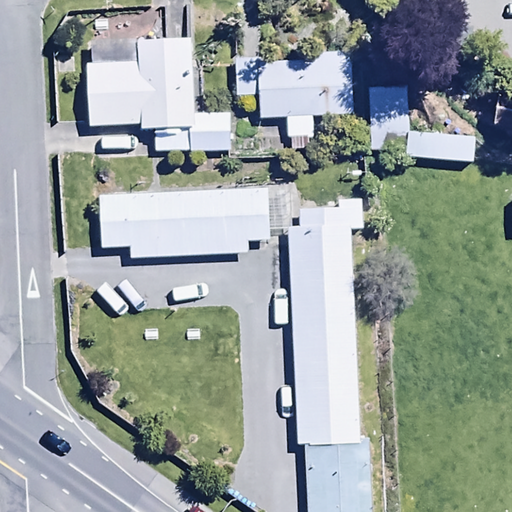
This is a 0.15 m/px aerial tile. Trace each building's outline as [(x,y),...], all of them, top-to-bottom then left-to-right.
[(136,43),(137,64),(86,65),(87,131),(151,130),(152,154),(227,153),(227,116),(197,116),(196,42),(136,43)] [(348,56),(234,60),(235,100),(257,99),(258,122),(287,121),(288,141),(314,140),(313,116),(350,115),(348,56)] [(368,91),(370,134),(407,132),(404,89),(368,91)] [(511,95),(498,93),(493,126),(511,129),(511,95)] [(473,138),(419,135),(418,161),(472,163),(473,138)] [(268,243),(265,191),(96,199),(98,251),(129,250),(130,263),(246,258),(246,244),(268,243)] [(289,258),(297,258),(300,312),(290,313),(293,366),(303,366),(305,415),(297,416),(299,448),(304,447),(307,511),(369,511),(368,439),(360,439),(349,215),(305,217),(304,199),(271,200),(273,232),(288,231),(289,258)]
